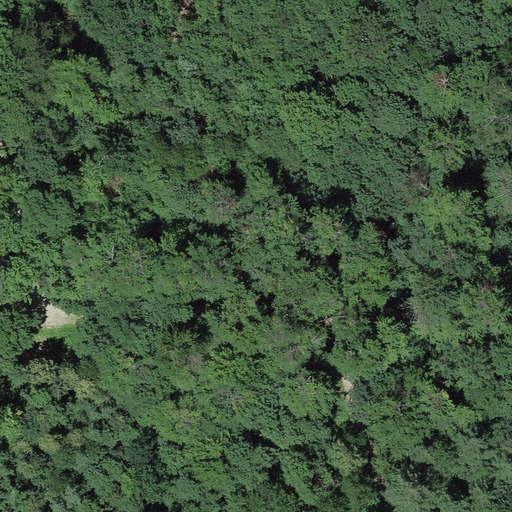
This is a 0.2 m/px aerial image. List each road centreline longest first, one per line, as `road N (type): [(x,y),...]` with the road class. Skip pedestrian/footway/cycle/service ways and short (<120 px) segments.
road 1 (track): [(27,306),(67,315),(200,288),(255,286),(320,300),(393,511)]
road 2 (track): [(0,317),(27,306),(40,255),(0,152)]
